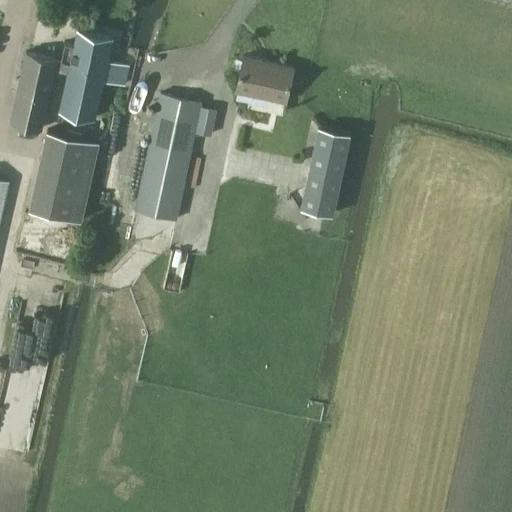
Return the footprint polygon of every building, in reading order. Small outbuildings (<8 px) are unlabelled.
[(79,27),(76,43),(66,41),(62,58),(62,59),(26,51),(10,121),(41,128),(55,69),(69,72),(61,109),(97,116),(105,78),(126,82),(130,63),(109,59),(114,35),(79,27)] [(237,88),(286,99),(294,65),(245,54),(237,88)] [(203,100),(162,91),(157,113),(142,110),(137,129),(153,133),(135,208),(176,217),(196,129),(203,100)] [(196,129),(211,132),(216,107),(202,104),(196,129)] [(318,125),(300,207),(332,214),(350,132),(318,125)] [(47,129),(29,208),(81,219),(99,140),(47,129)] [(0,223),(10,178),(0,176),(0,223)] [(17,425),(32,429),(53,344),(38,341),(17,425)]
